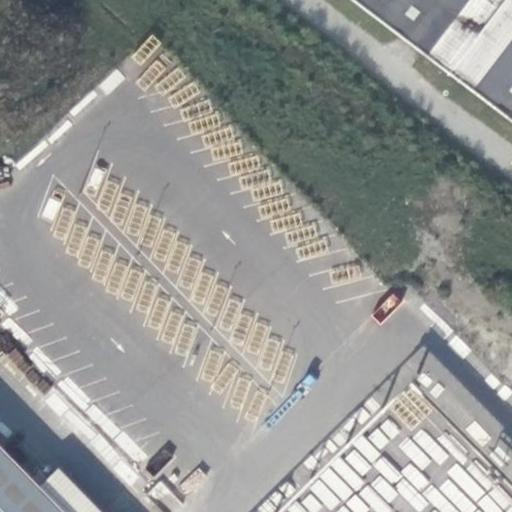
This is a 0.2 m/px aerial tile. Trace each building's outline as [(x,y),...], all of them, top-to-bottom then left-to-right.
[(511,118),(511,0),(355,0),(496,106),(511,118)] [(173,268),(172,279),(152,277),(146,271),(118,268),(110,261),(95,279),(114,295),(121,296),(139,312),(141,312),(162,331),(159,353),(179,330),(188,331),(180,325),(181,313),(205,315),(206,303),(175,299),(188,285),(189,270),(173,268)] [(511,511),(511,463),(486,439),(467,459),(471,463),(462,473),(476,486),(489,473),(509,491),(488,511),(511,511)] [(0,511),(64,511),(0,445),(0,511)] [(158,482),(149,493),(172,510),(181,499),(158,482)]
